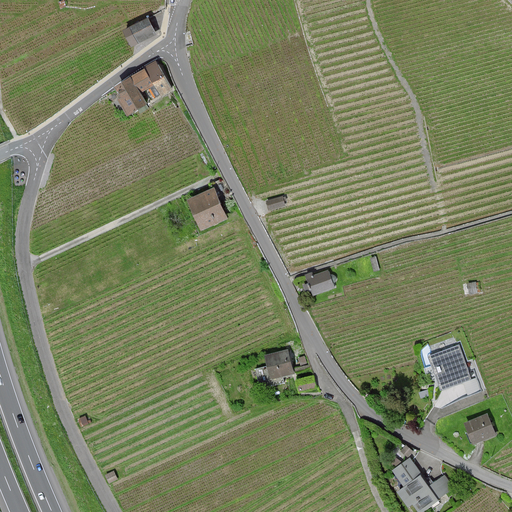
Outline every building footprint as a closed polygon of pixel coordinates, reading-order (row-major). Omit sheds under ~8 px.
[(64,0),(63,0),(59,2),(61,9),(67,6),(64,0)] [(150,17),(124,28),(134,46),(157,33),(150,17)] [(135,115),(153,104),(151,102),(174,90),(158,62),(119,87),(135,115)] [(213,186),(186,199),(199,231),(227,218),(213,186)] [(283,196),(266,202),(269,211),(286,206),(283,196)] [(375,256),(370,258),(375,272),(380,271),(375,256)] [(308,277),(312,295),(334,288),(333,283),(336,280),(335,276),(332,273),(329,273),(328,270),(308,277)] [(477,282),(467,284),(470,294),(481,292),(477,282)] [(457,344),(426,355),(440,390),(470,380),(457,344)] [(271,378),(292,373),(288,352),(267,356),(271,378)] [(313,376),(296,380),(299,392),(317,388),(313,376)] [(85,416),(78,420),(81,427),(92,423),(90,420),(88,421),(85,416)] [(487,416),(465,424),(473,444),(494,436),(487,416)] [(412,459),(393,471),(402,485),(392,491),(405,506),(412,502),(419,511),(420,511),(452,487),(443,474),(427,483),(412,459)] [(114,471),(105,474),(109,483),(118,480),(114,471)]
